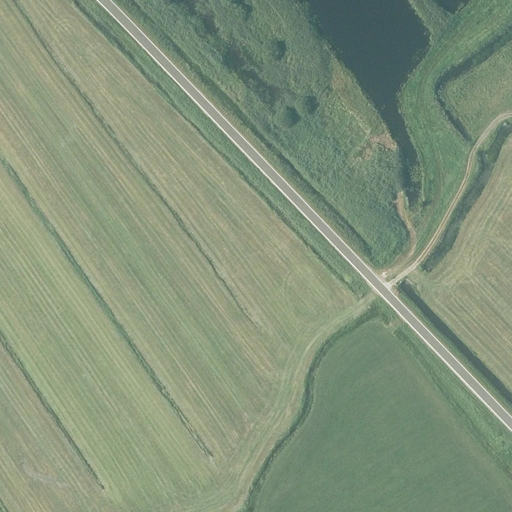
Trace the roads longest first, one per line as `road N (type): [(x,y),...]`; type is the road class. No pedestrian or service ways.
road 1 (tertiary): [(511,427),(100,0)]
road 2 (track): [(382,292),(427,249),(477,143),(511,114)]
